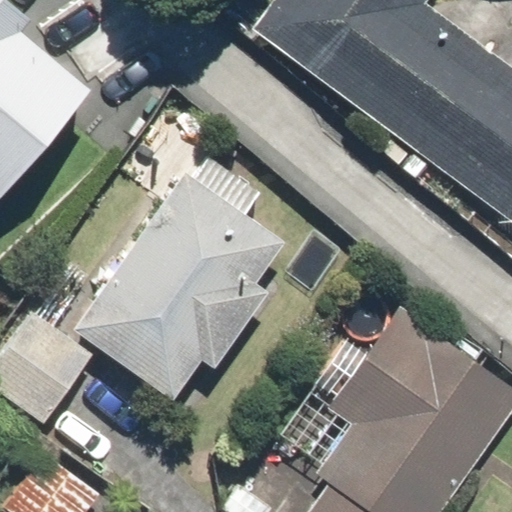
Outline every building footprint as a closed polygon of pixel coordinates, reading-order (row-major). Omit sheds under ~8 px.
[(274,0),(251,31),(511,224),(511,70),(427,8),(433,0),(274,0)] [(0,189),(80,95),(9,34),(19,22),(0,5),(0,189)] [(185,178),(177,172),(63,324),(162,399),(193,357),(207,368),(263,294),(249,284),(283,239),(244,210),(259,190),(206,150),(185,178)] [(437,511),(511,403),(511,389),(391,307),(362,349),(340,334),(274,431),(318,461),(310,473),(322,480),(299,511),(437,511)] [(87,355),(24,311),(0,345),(0,414),(30,436),(87,355)] [(0,511),(82,511),(95,495),(29,449),(20,461),(30,468),(0,511)] [(235,473),(213,503),(224,511),(274,511),(279,505),(235,473)]
